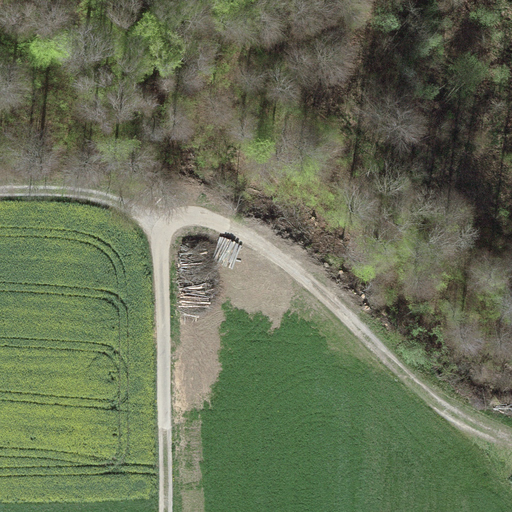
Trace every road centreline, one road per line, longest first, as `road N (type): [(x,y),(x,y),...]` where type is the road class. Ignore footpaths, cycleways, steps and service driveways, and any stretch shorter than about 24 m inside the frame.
road 1 (track): [(511,442),(440,406),(266,248),(189,218),(164,236)]
road 2 (track): [(167,434),(164,236)]
road 3 (track): [(0,199),(102,201),(164,236)]
